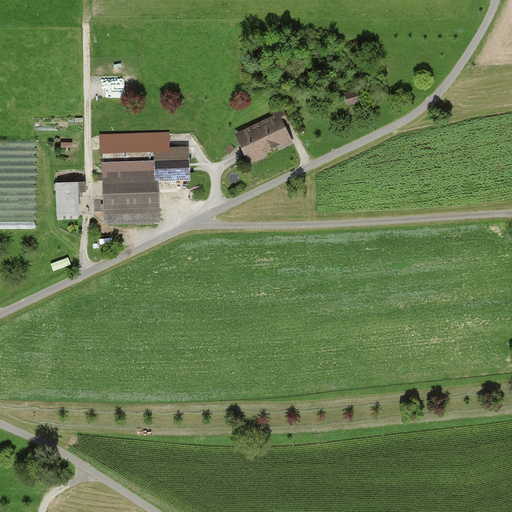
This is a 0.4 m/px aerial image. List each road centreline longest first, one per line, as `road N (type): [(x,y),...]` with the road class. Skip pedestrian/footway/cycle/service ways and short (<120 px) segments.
road 1 (track): [(0,317),(418,115),(458,73),(498,0)]
road 2 (track): [(198,223),(511,216)]
road 3 (track): [(85,41),(84,249),(91,274)]
road 4 (track): [(154,511),(0,424)]
